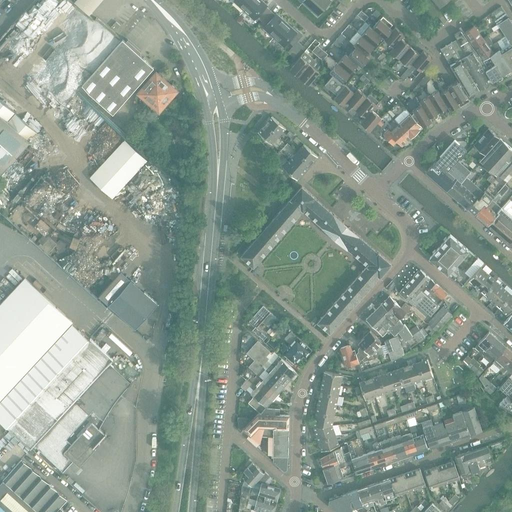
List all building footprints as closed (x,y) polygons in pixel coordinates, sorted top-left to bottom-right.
[(101,0),(77,0),(75,3),(89,15),(101,0)] [(235,0),(233,2),(244,11),(253,0),(235,0)] [(266,7),(267,6),(260,0),(253,0),(244,11),(254,21),(257,18),(261,22),(271,11),(266,7)] [(317,16),(331,1),(330,0),(304,0),(302,2),(317,16)] [(432,0),(440,8),(448,0),(432,0)] [(501,6),(492,13),(495,18),(504,12),(501,6)] [(276,14),(275,15),(271,11),(261,22),(266,26),(263,29),(273,38),(287,23),(276,14)] [(372,29),(382,37),(384,39),(395,27),(382,17),(372,29)] [(497,25),(504,36),(511,47),(511,24),(508,18),(497,25)] [(120,26),(116,22),(111,27),(115,31),(120,26)] [(303,35),(296,29),(295,30),(287,23),(273,38),(284,47),(290,40),(295,44),(303,35)] [(372,29),(369,26),(365,23),(357,31),(374,46),(382,37),(372,29)] [(485,71),(492,82),(501,76),(497,69),(499,68),(497,64),(492,67),(486,59),(494,54),(489,48),(473,26),(464,33),(480,56),(479,56),(483,61),(488,69),(485,71)] [(401,38),(404,35),(395,27),(384,39),(393,47),(401,38)] [(349,41),(356,48),(356,47),(366,56),(366,55),(374,46),(357,31),(349,41)] [(455,34),(454,35),(457,39),(458,42),(460,45),(467,41),(467,40),(465,37),(463,34),(461,31),(455,34)] [(511,47),(504,36),(495,41),(497,44),(489,48),(494,54),(499,51),(511,69),(511,68),(511,47)] [(393,47),(390,51),(399,59),(413,43),(410,40),(407,44),(401,38),(393,47)] [(457,39),(451,43),(456,51),(462,48),(460,45),(458,42),(457,39)] [(122,40),(119,43),(116,46),(81,87),(113,114),(153,68),(141,57),(140,52),(127,40),(125,43),(122,40)] [(467,41),(460,45),(462,48),(467,56),(460,60),(464,66),(479,90),(490,83),(484,72),(485,71),(488,69),(483,61),(479,56),(467,41)] [(409,67),(412,63),(420,54),(413,49),(416,45),(413,43),(399,59),(409,67)] [(450,43),(445,46),(451,55),(455,52),(456,51),(451,43),(450,43)] [(445,46),(440,49),(445,58),(451,55),(445,46)] [(356,47),(356,48),(349,56),(358,65),(361,67),(369,58),(366,55),(366,56),(356,47)] [(456,51),(455,52),(460,60),(467,56),(462,48),(456,51)] [(412,63),(421,71),(432,59),(423,51),(420,54),(412,63)] [(501,76),(511,69),(499,51),(494,54),(486,59),(492,67),(497,64),(499,68),(497,69),(501,76)] [(304,52),(290,69),(299,77),(313,60),(304,52)] [(451,55),(445,58),(449,64),(451,62),(453,64),(447,68),(448,71),(450,73),(453,71),(458,80),(468,97),(479,91),(479,90),(464,66),(460,60),(455,52),(451,55)] [(349,56),(346,53),(338,63),(351,73),(358,65),(349,56)] [(317,63),(313,60),(299,77),(309,85),(314,79),(319,72),(314,69),(317,65),(317,63)] [(329,72),(332,75),(343,83),(351,73),(338,63),(329,72)] [(162,78),(163,76),(159,72),(157,73),(156,73),(140,90),(147,96),(145,98),(149,102),(166,81),(162,78)] [(332,75),(322,86),(332,95),(334,92),(337,94),(345,85),(343,83),(332,75)] [(177,88),(172,84),(170,85),(166,81),(149,102),(153,106),(156,103),(161,108),(176,90),(177,88)] [(458,104),(467,98),(457,81),(447,87),(448,89),(458,104)] [(337,94),(335,97),(344,106),(347,102),(354,93),(345,85),(337,94)] [(347,102),(352,106),(348,111),(352,114),(367,97),(358,89),(354,93),(347,102)] [(459,105),(458,104),(448,89),(440,94),(448,107),(450,111),(459,105)] [(448,107),(440,94),(437,90),(428,96),(439,113),(448,107)] [(359,113),(365,118),(371,110),(378,102),(369,94),(367,97),(352,114),(355,118),(359,113)] [(419,101),(421,105),(430,118),(439,113),(428,96),(419,101)] [(0,175),(37,133),(24,121),(16,114),(1,101),(0,99),(0,175)] [(432,122),(430,118),(421,105),(412,110),(423,127),(432,122)] [(400,113),(394,119),(411,137),(422,128),(409,113),(405,109),(400,113)] [(365,118),(360,123),(370,130),(379,120),(381,119),(371,110),(365,118)] [(286,129),(272,116),(265,124),(279,137),(286,129)] [(389,129),(384,134),(384,135),(394,145),(398,141),(402,146),(411,137),(394,119),(389,124),(393,128),(390,131),(389,130),(389,129)] [(384,124),(379,120),(370,130),(377,137),(380,134),(378,131),(384,124)] [(257,132),(272,145),(279,137),(265,124),(257,132)] [(488,129),(474,145),(485,155),(491,148),(499,139),(488,129)] [(74,131),(74,135),(76,135),(76,139),(87,140),(88,133),(81,133),(82,131),(74,131)] [(186,131),(175,132),(176,141),(187,140),(186,131)] [(90,176),(113,197),(149,159),(125,137),(90,176)] [(482,158),(479,162),(496,178),(497,176),(502,180),(511,168),(511,150),(499,139),(491,148),(485,155),(482,158)] [(430,166),(431,167),(438,173),(443,168),(446,171),(451,165),(452,166),(466,151),(454,140),(431,166),(431,165),(430,166)] [(288,143),(283,149),(288,153),(293,148),(288,143)] [(318,157),(303,144),(296,153),(311,165),(318,157)] [(282,154),(279,151),(265,167),(268,170),(282,154)] [(290,160),(286,156),(286,157),(304,173),(311,165),(296,153),(290,160)] [(281,162),(285,165),(283,168),(297,181),(304,173),(286,157),(281,162)] [(431,167),(426,172),(446,190),(456,179),(460,183),(465,177),(452,166),(451,165),(446,171),(443,168),(438,173),(431,167)] [(496,178),(494,179),(501,185),(504,181),(502,180),(497,176),(496,178)] [(48,250),(50,251),(55,246),(61,249),(68,242),(63,239),(65,235),(59,232),(45,219),(48,214),(50,215),(53,209),(50,206),(53,200),(60,193),(67,197),(69,192),(40,177),(39,181),(25,195),(20,203),(26,208),(18,217),(16,219),(24,227),(48,250)] [(483,193),(465,177),(460,183),(456,179),(446,190),(466,208),(476,197),(478,199),(483,193)] [(508,188),(504,185),(497,193),(500,197),(508,188)] [(391,265),(359,237),(360,237),(334,214),(333,215),(302,187),(241,257),(254,268),(303,211),(322,228),(321,228),(348,251),(349,250),(367,266),(318,323),(330,333),(379,277),(380,277),(391,265)] [(476,197),(466,208),(474,214),(483,204),(486,206),(491,199),(493,198),(484,191),(483,192),(483,193),(478,199),(476,197)] [(497,215),(487,226),(488,227),(497,235),(511,218),(511,208),(510,207),(511,204),(511,195),(501,208),(495,214),(497,215)] [(491,200),(491,199),(486,206),(483,204),(474,214),(487,226),(497,215),(495,214),(501,208),(491,200)] [(511,218),(497,235),(508,245),(511,240),(511,218)] [(467,251),(449,235),(439,247),(457,263),(467,251)] [(429,258),(447,275),(457,263),(439,247),(429,258)] [(480,268),(468,282),(476,289),(488,275),(480,268)] [(402,289),(399,293),(405,299),(414,307),(417,304),(431,316),(439,307),(437,305),(443,298),(446,295),(446,294),(438,287),(439,287),(419,270),(402,289)] [(121,272),(99,297),(108,305),(135,329),(146,316),(157,304),(157,303),(130,280),(121,272)] [(476,289),(483,295),(496,281),(488,275),(476,289)] [(0,420),(8,428),(33,401),(89,340),(70,323),(71,322),(25,278),(0,304),(0,420)] [(483,295),(491,302),(503,288),(496,281),(483,295)] [(491,302),(499,309),(511,295),(503,288),(491,302)] [(507,316),(511,309),(511,295),(499,309),(507,316)] [(399,319),(410,308),(404,303),(400,307),(389,296),(381,304),(392,315),(393,314),(399,319)] [(390,331),(394,335),(395,334),(397,337),(389,340),(396,359),(404,354),(403,352),(425,338),(424,337),(419,331),(412,336),(409,331),(404,325),(403,326),(399,319),(393,314),(392,315),(381,304),(373,312),(385,323),(385,322),(391,328),(388,330),(390,331)] [(269,312),(262,307),(249,322),(255,327),(256,327),(257,326),(269,312)] [(451,315),(443,308),(428,324),(437,332),(451,315)] [(387,331),(388,333),(390,331),(388,330),(391,328),(385,322),(385,323),(373,312),(365,319),(379,333),(382,336),(387,331)] [(511,313),(503,324),(511,331),(511,313)] [(256,327),(255,327),(251,331),(263,341),(268,335),(257,326),(256,327)] [(419,331),(416,327),(409,331),(412,336),(419,331)] [(382,353),(381,346),(379,343),(380,341),(369,331),(368,332),(366,331),(364,333),(364,336),(363,337),(379,354),(382,353)] [(477,343),(474,347),(479,352),(481,355),(496,339),(488,331),(479,341),(478,342),(477,343)] [(304,357),(311,350),(291,332),(284,339),(287,342),(285,345),(284,344),(279,349),(296,364),(303,356),(304,357)] [(362,337),(363,338),(358,343),(362,347),(358,349),(358,353),(356,355),(358,363),(359,363),(376,358),(374,356),(379,354),(363,337),(362,337)] [(105,434),(99,428),(116,400),(127,387),(109,370),(113,367),(109,363),(112,359),(90,338),(89,340),(33,401),(99,440),(105,434)] [(270,338),(265,344),(270,347),(273,350),(276,346),(278,344),(270,338)] [(496,339),(481,355),(490,362),(493,358),(494,358),(505,347),(496,339)] [(384,342),(391,361),(396,359),(389,340),(384,342)] [(272,354),(257,341),(246,353),(254,360),(248,367),(253,371),(252,371),(256,374),(262,367),(261,366),(267,359),(272,354)] [(358,363),(356,355),(354,350),(351,351),(349,346),(340,349),(346,367),(356,364),(358,363)] [(495,359),(492,362),(500,370),(511,356),(511,353),(505,347),(494,358),(495,359)] [(296,373),(278,356),(273,353),(272,354),(267,359),(290,380),(296,373)] [(511,356),(500,370),(499,371),(502,374),(506,369),(511,373),(511,374),(511,372),(511,356)] [(465,358),(461,362),(469,369),(473,365),(465,358)] [(261,366),(262,367),(265,370),(284,387),(290,380),(267,359),(261,366)] [(433,378),(427,359),(417,363),(423,381),(433,378)] [(417,363),(407,366),(414,385),(423,381),(417,363)] [(477,376),(481,372),(473,365),(469,369),(477,376)] [(407,366),(398,370),(404,388),(414,385),(407,366)] [(248,367),(247,367),(242,373),(272,400),(278,393),(263,380),(260,383),(249,374),(252,371),(253,371),(248,367)] [(259,377),(263,380),(278,393),(284,387),(265,370),(259,377)] [(398,370),(388,373),(394,392),(404,388),(398,370)] [(342,376),(324,372),(322,382),(340,386),(342,376)] [(254,397),(249,403),(260,413),(267,406),(272,400),(242,373),(240,374),(246,380),(240,387),(245,391),(249,387),(253,390),(250,394),(254,397)] [(388,373),(378,377),(385,395),(394,392),(388,373)] [(478,379),(484,388),(489,382),(482,376),(478,379)] [(378,377),(369,380),(375,398),(385,395),(378,377)] [(501,400),(498,404),(511,412),(511,382),(507,378),(499,387),(507,394),(501,400)] [(359,384),(365,402),(375,398),(369,380),(359,384)] [(322,382),(320,392),(338,396),(340,386),(322,382)] [(489,382),(484,388),(483,389),(490,395),(496,388),(489,382)] [(320,392),(318,401),(318,402),(336,406),(338,396),(320,392)] [(30,448),(34,445),(63,472),(85,448),(90,442),(94,446),(99,440),(33,401),(8,428),(30,448)] [(318,402),(316,412),(334,416),(336,406),(318,402)] [(400,406),(402,412),(411,409),(409,403),(400,406)] [(260,413),(257,414),(244,428),(250,434),(259,425),(274,426),(274,427),(286,428),(286,431),(289,431),(289,415),(280,414),(280,407),(267,406),(260,413)] [(482,430),(474,406),(473,406),(463,409),(462,410),(462,411),(470,434),(482,430)] [(368,415),(365,408),(359,410),(360,410),(361,416),(362,417),(368,415)] [(417,416),(416,411),(404,415),(406,420),(407,420),(415,417),(417,416)] [(462,411),(453,414),(454,417),(460,437),(470,434),(462,411)] [(316,412),(313,426),(332,426),(334,416),(316,412)] [(404,415),(394,419),(395,423),(406,420),(404,415)] [(415,417),(407,420),(409,427),(415,425),(417,424),(415,417)] [(454,417),(444,420),(451,440),(460,437),(454,417)] [(394,419),(384,422),(386,427),(395,423),(394,419)] [(442,421),(433,425),(439,444),(449,441),(442,421)] [(374,425),(376,430),(386,427),(384,422),(374,425)] [(433,425),(432,423),(422,426),(430,448),(439,444),(433,425)] [(250,434),(247,437),(256,446),(260,442),(262,435),(268,435),(267,453),(273,453),(273,461),(284,471),(287,470),(289,431),(286,431),(286,428),(274,427),(274,426),(259,425),(250,434)] [(313,426),(318,440),(318,441),(335,435),(332,426),(313,426)] [(417,436),(416,432),(411,434),(417,452),(428,448),(423,434),(417,436)] [(407,455),(417,452),(411,434),(410,433),(400,436),(407,455)] [(321,450),(338,445),(335,435),(318,441),(321,450)] [(407,455),(400,436),(400,435),(389,438),(396,459),(407,455)] [(386,462),(396,459),(389,438),(379,442),(386,462)] [(502,440),(491,444),(492,449),(504,446),(502,440)] [(365,449),(367,453),(372,467),(386,462),(379,442),(372,444),(373,447),(365,449)] [(356,456),(355,453),(352,443),(346,445),(352,463),(355,473),(372,467),(367,453),(356,456)] [(335,450),(319,458),(322,468),(334,464),(334,465),(349,460),(350,464),(352,463),(346,445),(340,447),(340,448),(335,450)] [(487,445),(473,450),(475,458),(477,458),(478,460),(482,459),(483,461),(485,460),(486,462),(492,460),(487,445)] [(487,464),(489,466),(492,462),(492,460),(486,462),(485,460),(483,461),(482,459),(478,460),(477,458),(475,458),(473,450),(464,453),(470,470),(472,472),(480,470),(479,467),(487,464)] [(473,474),(472,472),(470,470),(464,453),(454,456),(461,475),(463,477),(473,474)] [(21,460),(3,480),(0,483),(0,504),(8,511),(64,511),(60,508),(66,500),(21,460)] [(343,477),(340,467),(350,464),(349,460),(334,465),(334,464),(322,468),(327,482),(343,477)] [(459,478),(453,461),(444,464),(450,481),(459,478)] [(263,473),(251,462),(243,471),(247,474),(244,478),(244,479),(252,485),(263,473)] [(444,464),(434,467),(439,485),(450,481),(444,464)] [(424,471),(429,488),(439,485),(434,467),(424,471)] [(425,485),(420,468),(410,471),(415,488),(425,485)] [(410,471),(400,475),(406,492),(415,488),(410,471)] [(395,492),(396,495),(406,492),(400,475),(390,478),(395,492)] [(383,496),(395,492),(390,478),(379,482),(383,496)] [(244,479),(242,485),(252,488),(253,486),(252,485),(244,479)] [(76,482),(74,484),(82,492),(85,490),(76,482)] [(262,482),(258,496),(276,501),(280,488),(262,482)] [(376,498),(379,505),(386,503),(385,500),(384,500),(383,496),(379,482),(367,486),(372,500),(376,498)] [(252,488),(242,485),(241,491),(250,493),(252,488)] [(357,489),(362,503),(363,505),(366,508),(367,510),(369,509),(369,507),(374,505),(372,500),(367,486),(357,489)] [(363,505),(362,503),(357,489),(347,493),(349,501),(351,500),(354,508),(363,505)] [(250,511),(251,508),(263,511),(272,511),(276,501),(258,496),(250,493),(241,491),(238,511),(250,511)] [(329,499),(328,504),(337,511),(343,504),(344,502),(352,509),(354,508),(351,500),(349,501),(347,493),(329,499)] [(446,510),(450,506),(442,499),(438,503),(446,510)] [(355,511),(352,509),(344,502),(343,504),(337,511),(338,511),(355,511)] [(442,511),(432,503),(425,510),(426,511),(442,511)]
